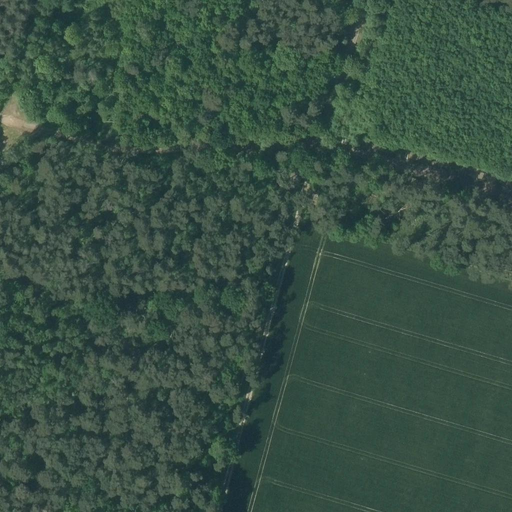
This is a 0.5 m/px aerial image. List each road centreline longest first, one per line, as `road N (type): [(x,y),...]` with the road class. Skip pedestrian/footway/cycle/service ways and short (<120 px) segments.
road 1 (track): [(358,0),(214,511)]
road 2 (track): [(511,198),(318,143),(146,152),(0,115)]
road 3 (track): [(277,289),(108,292),(0,310)]
road 4 (track): [(5,116),(36,0)]
